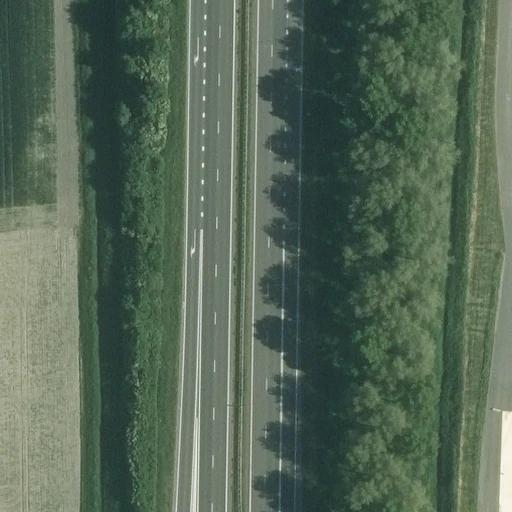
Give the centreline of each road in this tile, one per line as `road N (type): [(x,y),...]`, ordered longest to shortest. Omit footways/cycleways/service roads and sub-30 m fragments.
road 1 (motorway): [(284,511),(264,222)]
road 2 (motorway): [(262,511),(264,222)]
road 3 (motorway): [(216,228),(186,511)]
road 4 (motorway): [(216,228),(211,511)]
road 5 (motorway): [(220,0),(216,228)]
road 6 (motorway): [(264,222),(269,0)]
road 7 (unclassified): [(509,0),(505,128),(511,171)]
